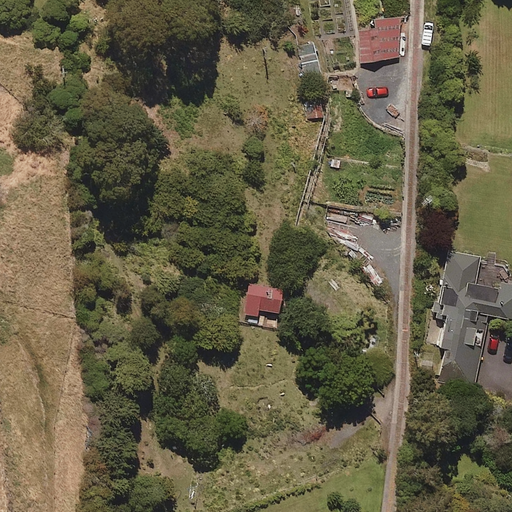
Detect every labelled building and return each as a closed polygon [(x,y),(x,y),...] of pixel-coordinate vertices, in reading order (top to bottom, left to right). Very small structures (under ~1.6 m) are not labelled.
[(379,0),(382,16),(413,11),(411,0),(379,0)] [(403,59),(399,18),(376,21),(377,29),(359,31),(363,63),(403,59)] [(315,38),(300,40),(306,81),(321,79),(315,38)] [(324,117),(322,100),(306,102),(308,119),(324,117)] [(500,262),(453,253),(440,319),(447,320),(442,349),(447,350),(441,380),(475,387),(489,317),(511,321),(511,286),(496,284),(500,262)] [(285,286),(249,282),(246,309),(282,313),(285,286)]
